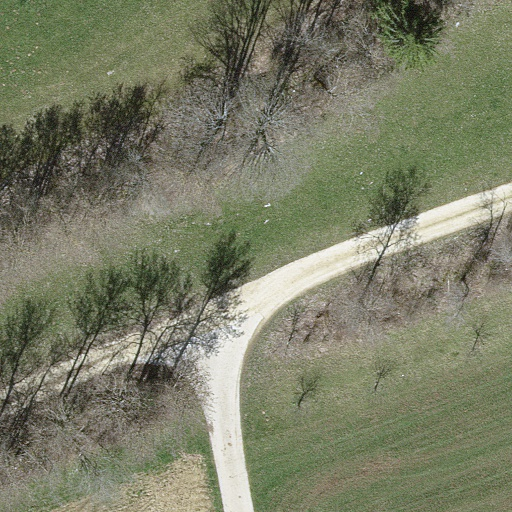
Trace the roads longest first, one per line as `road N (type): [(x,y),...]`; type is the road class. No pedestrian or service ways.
road 1 (track): [(0,413),(511,209)]
road 2 (track): [(210,333),(242,511)]
